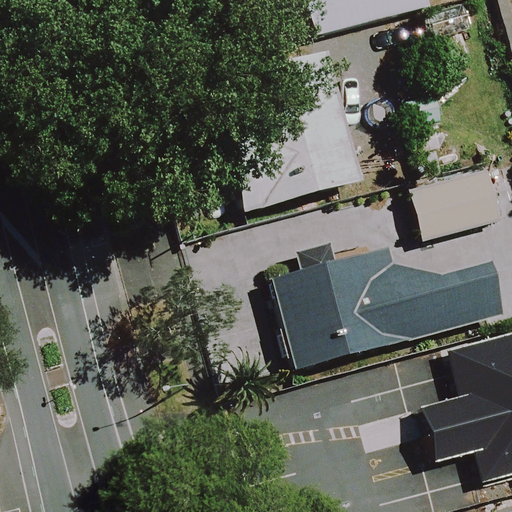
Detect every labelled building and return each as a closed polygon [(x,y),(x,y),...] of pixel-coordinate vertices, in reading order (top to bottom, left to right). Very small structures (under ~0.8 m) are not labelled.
[(419,15),(414,0),(181,0),(197,53),(243,40),(250,65),(302,50),(419,15)] [(347,194),(314,64),(195,94),(229,224),(347,194)] [(490,229),(477,181),(399,202),(412,250),(490,229)] [(492,326),(474,252),(382,278),(373,259),(321,272),(316,253),(285,261),(290,282),(259,290),(282,380),(492,326)] [(511,383),(511,348),(479,356),(487,389),(511,383)] [(438,511),(442,511),(412,391),(343,409),(349,433),(302,446),(319,511),(438,511)]
